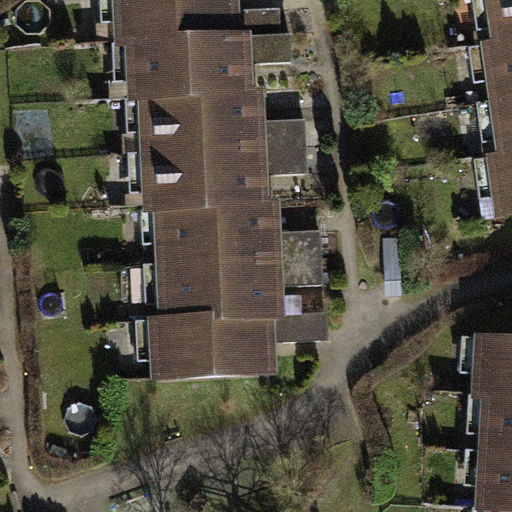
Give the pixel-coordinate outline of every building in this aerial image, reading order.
[(233,0),(112,0),(114,57),(132,56),(134,111),(163,111),(170,381),(278,378),(272,107),(256,107),(255,46),(234,47),(233,0)] [(511,0),(487,0),(493,39),(480,41),(497,153),(487,153),(497,216),(511,214),(511,0)] [(511,335),(476,333),(474,393),(484,393),(511,394),(511,335)] [(511,394),(484,393),(482,441),(511,443),(511,394)] [(511,443),(482,441),(476,507),(486,508),(511,509),(511,443)]
